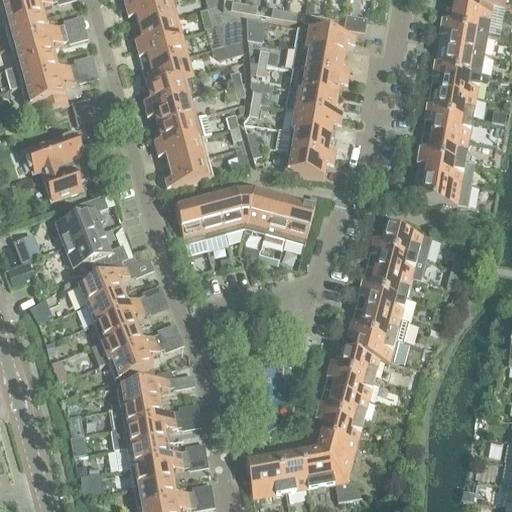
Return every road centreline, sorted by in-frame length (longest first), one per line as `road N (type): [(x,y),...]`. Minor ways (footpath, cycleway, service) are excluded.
road 1 (residential): [(185,327),(316,279),(362,172),(400,0)]
road 2 (residential): [(185,327),(85,0)]
road 3 (residential): [(225,511),(185,327)]
road 4 (tertiary): [(47,511),(0,337)]
